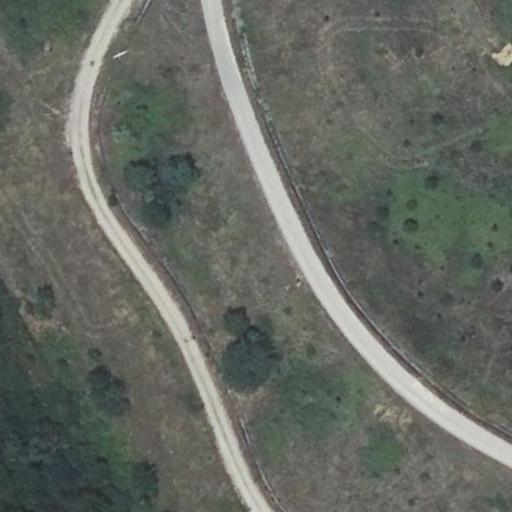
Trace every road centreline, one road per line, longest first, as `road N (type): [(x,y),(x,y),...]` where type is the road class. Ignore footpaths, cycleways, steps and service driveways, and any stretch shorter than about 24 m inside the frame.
road 1 (track): [(125,0),(78,140),(181,321),(260,511)]
road 2 (track): [(213,0),(218,37),(297,241),(399,378),(511,450)]
